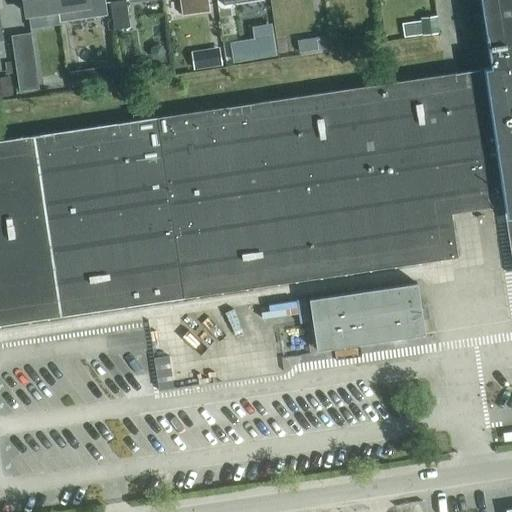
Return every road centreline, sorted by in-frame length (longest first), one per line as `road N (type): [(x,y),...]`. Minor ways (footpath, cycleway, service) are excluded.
road 1 (unknown): [(0,493),(511,421)]
road 2 (unclassified): [(222,511),(511,468)]
